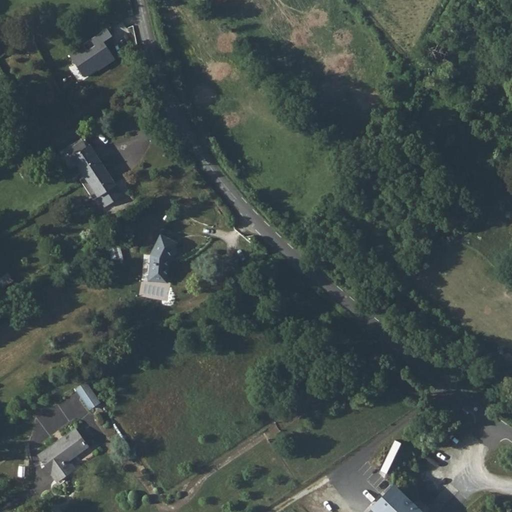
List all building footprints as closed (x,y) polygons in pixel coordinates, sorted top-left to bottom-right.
[(110,28),(70,52),(85,78),(118,59),(107,40),(114,36),(110,28)] [(74,163),(83,177),(97,197),(103,207),(122,195),(115,184),(82,136),(59,152),(69,166),(74,163)] [(83,177),(79,180),(92,200),(97,197),(83,177)] [(147,277),(147,281),(166,284),(169,259),(177,244),(177,243),(159,234),(148,257),(147,277)] [(123,263),(119,240),(108,243),(113,265),(123,263)] [(140,277),(139,298),(141,300),(164,303),(166,284),(147,281),(147,277),(140,277)] [(15,288),(8,293),(11,298),(18,293),(15,288)] [(85,382),(75,389),(88,410),(99,403),(85,382)] [(75,430),(38,456),(39,459),(77,433),(75,430)] [(77,433),(39,459),(56,482),(74,469),(68,461),(87,446),(77,433)] [(419,511),(393,487),(373,508),(377,511),(419,511)]
